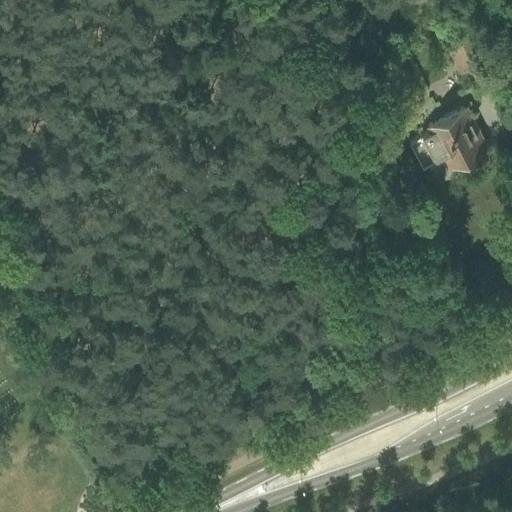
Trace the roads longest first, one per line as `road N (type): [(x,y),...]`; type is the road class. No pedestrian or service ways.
road 1 (secondary): [(511,357),(280,468),(235,502)]
road 2 (secondary): [(235,502),(409,452),(511,400)]
